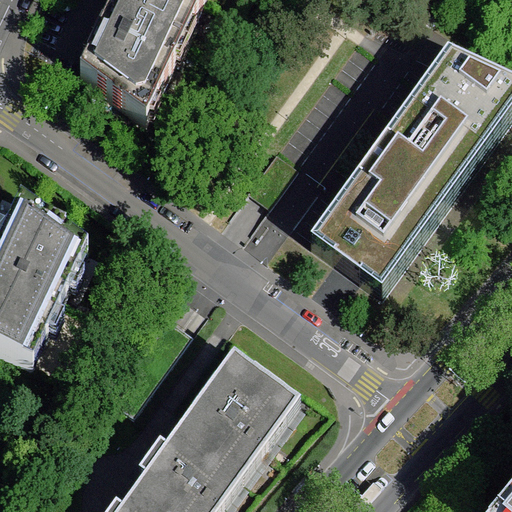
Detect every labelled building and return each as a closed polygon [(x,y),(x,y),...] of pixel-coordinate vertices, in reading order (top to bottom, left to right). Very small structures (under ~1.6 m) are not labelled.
[(209,0),(121,0),(113,17),(185,53),(205,9),(209,0)] [(185,53),(113,17),(82,83),(148,133),(185,53)] [(511,96),(449,67),(314,255),(383,305),(511,128),(511,96)] [(90,258),(22,209),(0,255),(0,358),(35,375),(65,313),(90,258)] [(180,334),(167,324),(109,405),(135,423),(193,343),(180,334)] [(300,412),(235,365),(191,426),(179,442),(244,489),(300,412)] [(148,511),(227,511),(244,489),(179,442),(167,458),(147,486),(135,502),(148,511)] [(140,482),(147,486),(167,458),(161,454),(140,482)] [(148,511),(135,502),(128,511),(148,511)]
